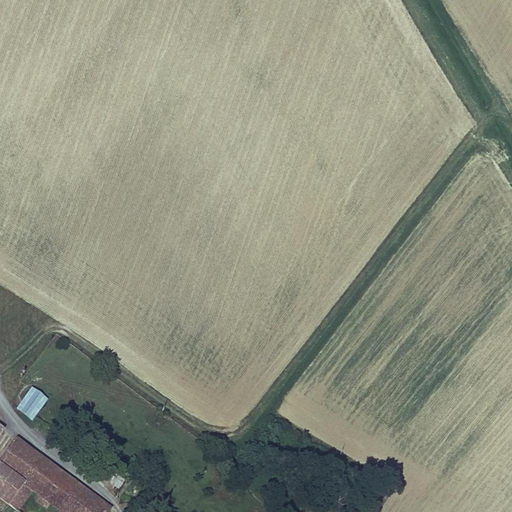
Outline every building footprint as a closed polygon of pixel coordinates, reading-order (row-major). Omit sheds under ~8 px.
[(17,409),(31,417),(47,398),(32,387),(17,409)] [(69,511),(81,497),(57,480),(63,471),(13,434),(0,452),(0,498),(7,503),(22,482),(32,490),(38,494),(34,501),(44,508),(48,503),(58,510),(60,511),(69,511)] [(81,497),(87,488),(63,471),(57,480),(81,497)] [(7,503),(17,510),(32,490),(22,482),(7,503)] [(56,511),(105,511),(111,505),(87,488),(81,497),(69,511),(60,511),(58,510),(56,511)]
